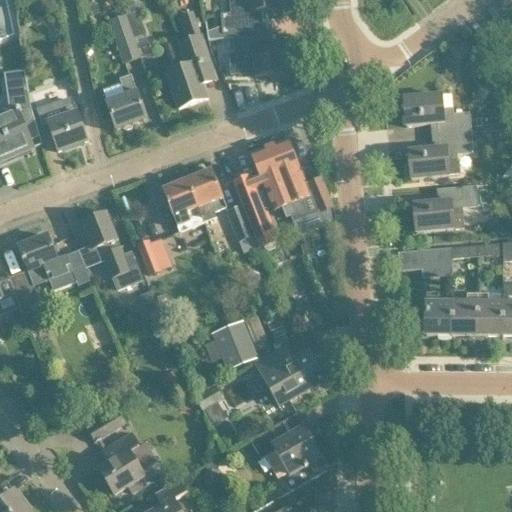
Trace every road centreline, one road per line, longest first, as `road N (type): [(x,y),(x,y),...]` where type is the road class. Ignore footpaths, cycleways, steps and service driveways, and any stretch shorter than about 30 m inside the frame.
road 1 (residential): [(0,205),(291,101),(343,74)]
road 2 (tertiary): [(360,377),(343,74)]
road 3 (residential): [(360,377),(511,379)]
road 4 (residential): [(343,74),(388,56),(469,0)]
road 5 (residential): [(82,511),(0,399)]
road 6 (tertiary): [(360,511),(360,377)]
